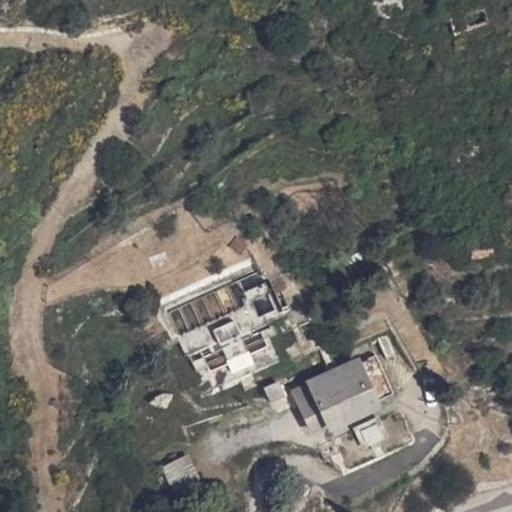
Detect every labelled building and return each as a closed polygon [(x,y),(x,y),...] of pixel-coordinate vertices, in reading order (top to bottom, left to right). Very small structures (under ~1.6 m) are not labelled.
[(482,30),(478,14),(440,26),(444,42),(482,30)] [(254,315),(274,310),(267,283),(248,288),(254,315)] [(299,356),(283,319),(226,340),(222,336),(180,353),(188,374),(199,369),(209,394),(249,379),(251,386),(265,381),(262,373),(299,356)] [(390,391),(372,353),(296,389),(313,426),(390,391)] [(415,440),(400,402),(322,438),(327,446),(340,472),(415,440)] [(175,492),(200,479),(186,454),(161,467),(175,492)]
